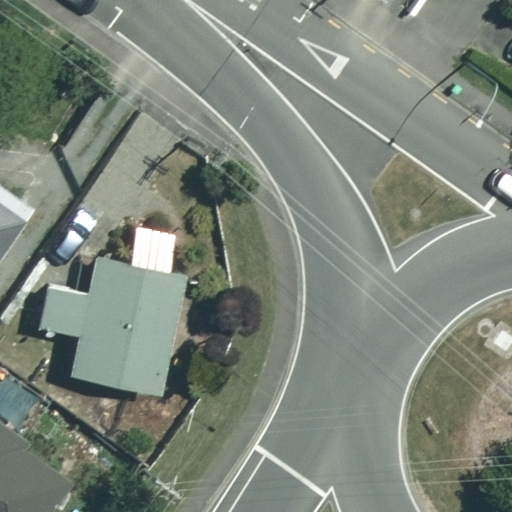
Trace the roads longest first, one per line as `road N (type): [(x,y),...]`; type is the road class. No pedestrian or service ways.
road 1 (residential): [(362,355),(338,252),(287,144),(156,0)]
road 2 (residential): [(238,0),(511,185)]
road 3 (secondary): [(362,355),(398,300),(449,259),(511,236)]
road 4 (tertiary): [(261,511),(288,473),(346,423)]
